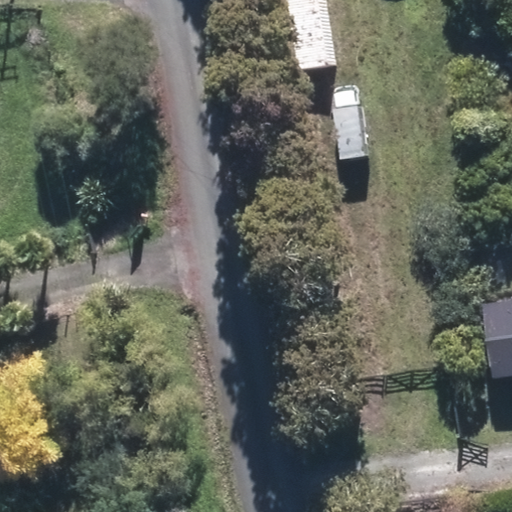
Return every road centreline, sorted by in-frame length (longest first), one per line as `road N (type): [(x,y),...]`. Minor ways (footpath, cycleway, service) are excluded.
road 1 (unclassified): [(270,511),(170,0)]
road 2 (unknown): [(270,511),(511,466)]
road 3 (unknown): [(220,260),(0,326)]
